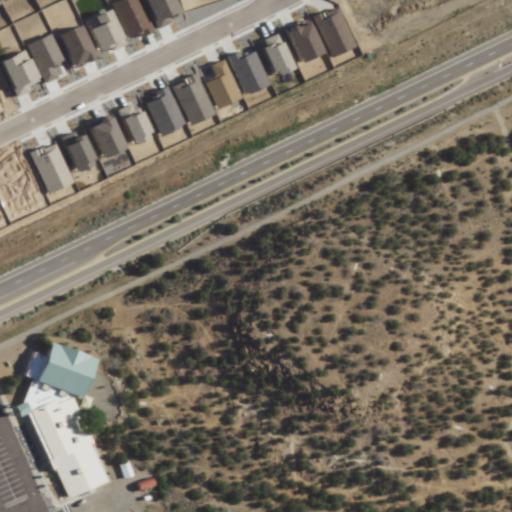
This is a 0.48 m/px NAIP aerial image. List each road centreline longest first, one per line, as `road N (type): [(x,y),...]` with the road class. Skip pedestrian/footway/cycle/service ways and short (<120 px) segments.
road 1 (primary): [(0,309),(511,59)]
road 2 (primary): [(511,35),(72,246)]
road 3 (residential): [(266,0),(0,133)]
